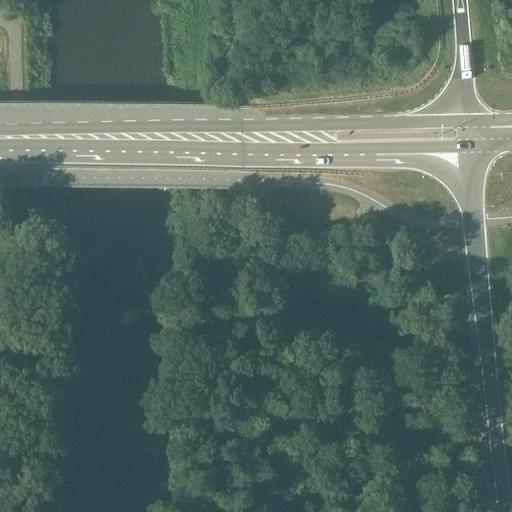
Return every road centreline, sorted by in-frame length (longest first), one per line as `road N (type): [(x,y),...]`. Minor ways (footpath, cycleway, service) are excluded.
road 1 (primary): [(465,123),(0,130)]
road 2 (primary): [(0,145),(465,146)]
road 3 (motorway): [(465,146),(503,511)]
road 4 (motorway): [(458,0),(465,123)]
